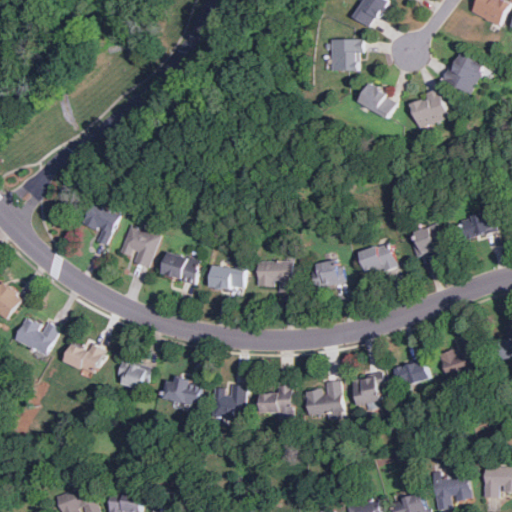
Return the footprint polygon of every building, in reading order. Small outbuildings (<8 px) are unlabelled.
[(365,0),(357,16),(375,26),(389,0),(365,0)] [(511,0),(480,0),(475,10),(503,25),(511,6),(511,0)] [(365,69),(365,37),(335,37),(335,69),(365,69)] [(474,92),(488,62),(462,49),(448,80),(474,92)] [(361,100),(391,118),(402,99),(372,82),(361,100)] [(452,118),(442,89),(413,99),(423,128),(452,118)] [(110,244),(122,214),(95,202),(87,223),(104,230),(99,240),(110,244)] [(499,231),(495,210),(464,217),(469,237),(499,231)] [(421,255),(448,246),(441,223),(413,232),(421,255)] [(164,235),(134,224),(123,252),(138,257),(136,261),(152,267),(164,235)] [(400,264),(394,241),(362,250),(369,273),(400,264)] [(164,273),(198,283),(205,261),(170,250),(164,273)] [(342,257),(319,265),(326,287),(349,280),(342,257)] [(261,260),(261,288),(280,288),(280,291),(296,291),(296,260),(261,260)] [(214,265),(212,287),(247,291),(249,269),(214,265)] [(25,296),(2,281),(0,284),(0,313),(10,320),(25,296)] [(29,315),(19,340),(52,355),(63,330),(29,315)] [(511,324),(510,325),(511,333),(511,337),(498,340),(502,359),(511,357),(511,324)] [(445,353),(452,377),(484,368),(475,337),(461,341),(463,348),(445,353)] [(94,345),(93,349),(73,344),(68,363),(100,372),(107,349),(94,345)] [(119,380),(145,389),(152,367),(126,359),(119,380)] [(433,378),(427,360),(399,368),(405,387),(433,378)] [(356,379),(360,404),(387,400),(383,375),(356,379)] [(201,405),(205,383),(171,376),(167,398),(201,405)] [(329,382),(329,388),(310,390),(311,414),(347,411),(344,380),(329,382)] [(250,385),(233,385),(233,387),(217,387),(217,418),(250,418),(250,385)] [(263,412),(296,412),(296,388),(263,388),(263,412)] [(511,466),(489,466),(489,495),(511,495),(511,466)] [(442,508),(476,502),(472,474),(437,480),(442,508)] [(60,497),(65,511),(104,511),(92,484),(60,497)] [(395,501),(398,511),(428,511),(431,511),(424,491),(395,501)] [(383,511),(380,499),(351,506),(352,511),(383,511)] [(113,511),(145,511),(145,500),(113,500),(113,511)]
